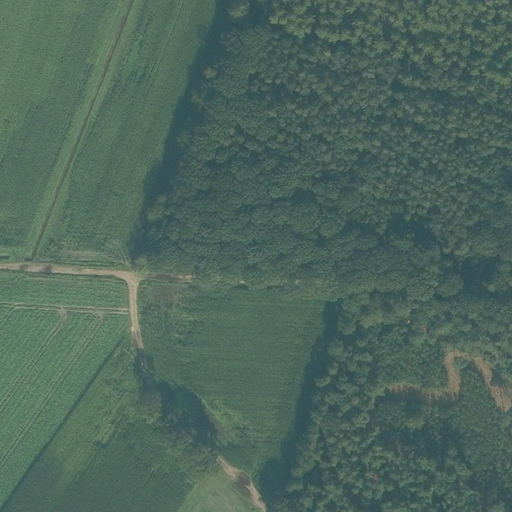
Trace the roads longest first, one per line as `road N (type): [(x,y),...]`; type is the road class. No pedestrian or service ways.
road 1 (track): [(129,275),(469,288)]
road 2 (track): [(129,275),(146,381),(259,511)]
road 3 (track): [(0,269),(129,275)]
